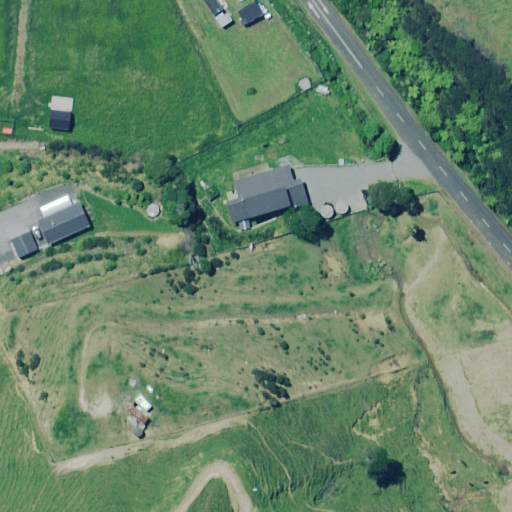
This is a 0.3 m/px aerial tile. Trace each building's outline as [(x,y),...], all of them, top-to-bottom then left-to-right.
[(286,87),(283,86),(282,86),(280,86),(279,87),(277,88),(276,89),(275,90),(275,91),(274,92),(274,94),(274,95),(274,97),(275,98),(275,99),(276,101),(277,101),(279,102),(280,103),(281,103),(283,103),(284,102),(286,102),(287,101),(288,100),(289,99),(290,97),(290,96),(290,94),(290,93),(290,91),(289,90),(288,89),(287,88),(286,87)] [(299,179),(295,165),(236,181),(241,198),(229,201),(235,223),(310,202),(304,178),(299,179)] [(92,225),(82,201),(74,204),(71,196),(44,208),(47,216),(40,219),(50,243),(92,225)] [(350,199),(347,198),(345,198),(344,199),(343,199),(341,200),(340,201),(339,202),(339,203),(338,205),(338,206),(338,207),(338,209),(339,210),(339,212),(340,213),(341,214),(343,214),(344,215),(345,215),(347,215),(348,215),(350,214),(351,213),(352,212),(353,211),(354,209),(354,208),(354,206),(354,205),(354,203),(353,202),(352,201),(351,200),(350,199)] [(160,203),(157,202),(156,202),(154,203),(153,203),(152,204),(150,205),(149,206),(149,207),(148,209),(148,210),(148,212),(148,213),(149,214),(149,216),(150,217),(152,218),(153,218),(154,219),(156,219),(157,219),(159,219),(160,218),(161,217),(162,216),(163,215),(164,214),(164,212),(164,211),(164,209),(164,208),(163,206),(162,205),(161,204),(160,203)] [(332,203),(330,203),(328,203),(327,203),(325,204),(324,204),(323,205),(322,206),(321,208),(321,209),(321,210),(321,212),(321,213),(321,215),(322,216),(323,217),(324,218),(325,219),(327,219),(328,220),(330,219),(331,219),(333,218),(334,218),(335,217),(336,215),(336,214),(337,212),(337,211),(337,209),(336,208),(336,207),(335,205),(334,204),(333,203),(332,203)] [(40,250),(31,232),(13,240),(21,258),(40,250)]
